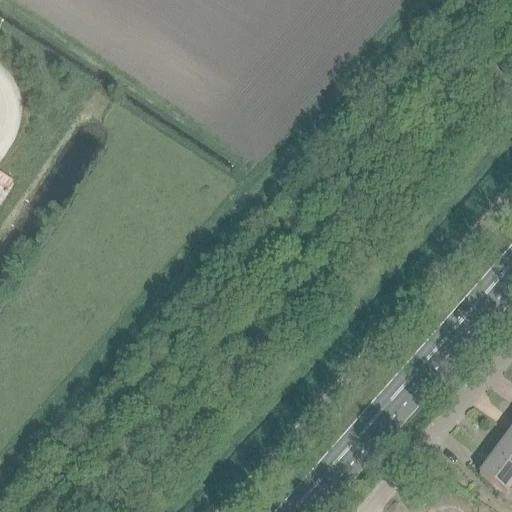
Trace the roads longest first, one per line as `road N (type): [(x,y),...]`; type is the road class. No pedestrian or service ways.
road 1 (unclassified): [(228,511),(511,198)]
road 2 (trunk): [(291,511),(511,263)]
road 3 (unclassified): [(368,511),(511,348)]
